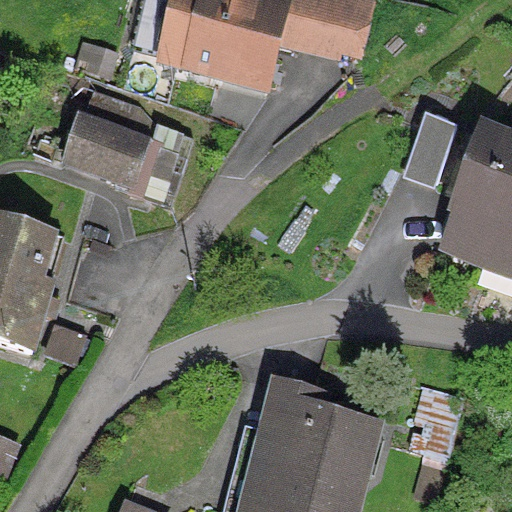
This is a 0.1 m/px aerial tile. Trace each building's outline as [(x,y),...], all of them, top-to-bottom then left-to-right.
[(337,54),(355,59),(367,10),(328,0),(305,0),(305,2),(296,0),(281,0),(277,16),(210,0),(178,0),(162,67),(262,91),(271,52),(294,58),(295,51),(335,61),(337,54)] [(82,78),(105,85),(112,61),(90,54),(82,78)] [(126,190),(142,152),(136,150),(142,132),(92,115),(86,133),(75,129),(62,168),(126,190)] [(511,154),(476,141),(449,217),(453,218),(440,256),(511,281),(511,154)] [(35,289),(48,243),(0,229),(0,352),(27,360),(38,322),(49,325),(54,309),(42,306),(46,292),(35,289)] [(70,371),(81,341),(56,333),(44,361),(70,371)] [(321,405),(308,402),(271,392),(259,439),(264,441),(245,511),(350,511),(371,433),(317,419),(321,405)] [(0,476),(9,456),(0,451),(0,476)]
